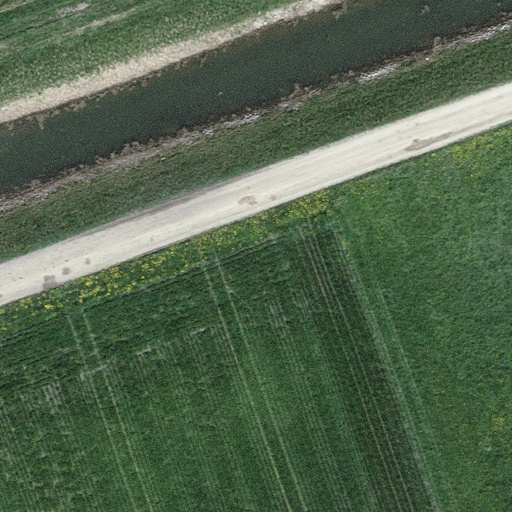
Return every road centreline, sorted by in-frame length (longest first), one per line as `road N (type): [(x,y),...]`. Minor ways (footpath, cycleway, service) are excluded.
road 1 (track): [(511,103),(0,288)]
road 2 (track): [(132,0),(0,48)]
